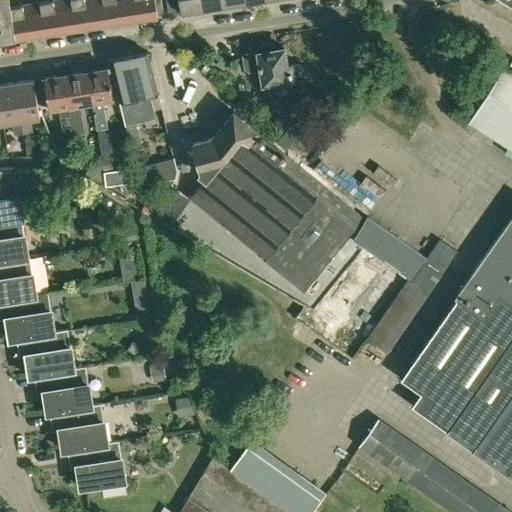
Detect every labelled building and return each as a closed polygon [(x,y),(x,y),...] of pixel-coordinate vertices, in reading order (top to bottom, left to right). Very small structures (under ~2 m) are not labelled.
[(0,0),(0,40),(14,39),(9,6),(8,0),(0,0)] [(46,0),(9,6),(14,39),(51,33),(46,0)] [(49,0),(46,0),(51,33),(88,27),(84,1),(84,0),(49,0)] [(106,24),(102,0),(84,0),(84,1),(88,27),(106,24)] [(102,0),(106,24),(136,20),(133,0),(102,0)] [(133,0),(136,20),(164,16),(161,0),(133,0)] [(166,0),(168,12),(181,10),(181,12),(203,8),(201,0),(166,0)] [(201,0),(203,8),(224,5),(223,0),(201,0)] [(263,83),(277,81),(291,79),(292,82),(300,80),(327,95),(335,84),(309,67),(308,68),(298,63),(287,64),(284,45),(275,47),(275,45),(267,41),(262,42),(259,49),(258,49),(258,51),(243,53),(246,68),(250,71),(261,69),(263,83)] [(149,52),(128,55),(137,87),(145,119),(155,117),(149,93),(158,92),(149,52)] [(145,119),(137,87),(128,55),(109,58),(118,89),(117,90),(125,124),(145,119)] [(511,68),(503,63),(467,120),(511,148),(511,211),(398,375),(421,391),(412,405),(511,475),(511,68)] [(102,99),(112,97),(108,68),(88,71),(93,101),(97,127),(102,163),(112,162),(102,99)] [(83,71),(64,74),(73,133),(83,132),(79,103),(93,101),(88,71),(83,71)] [(44,79),(34,80),(39,109),(58,106),(63,135),(73,133),(64,74),(44,77),(44,79)] [(39,109),(34,80),(34,79),(16,81),(24,133),(32,132),(31,120),(40,119),(39,109)] [(16,81),(0,84),(0,99),(4,124),(12,123),(13,134),(24,133),(16,81)] [(364,218),(233,113),(213,138),(193,143),(201,170),(199,173),(204,177),(188,197),(277,270),(305,292),(364,218)] [(277,142),(287,150),(301,133),(291,125),(277,142)] [(0,218),(22,216),(37,213),(36,208),(34,204),(32,202),(29,199),(26,198),(22,197),(19,197),(15,165),(0,165),(0,218)] [(103,171),(105,185),(130,182),(129,168),(103,171)] [(113,207),(100,209),(101,218),(114,217),(113,207)] [(59,212),(38,215),(39,220),(40,224),(43,226),(46,228),(50,230),(55,230),(61,230),(59,212)] [(22,216),(0,218),(0,259),(27,256),(27,255),(22,218),(22,216)] [(368,217),(352,240),(362,247),(378,223),(368,217)] [(131,220),(123,221),(125,237),(133,236),(131,220)] [(378,223),(362,247),(372,253),(388,230),(378,223)] [(388,230),(372,253),(382,260),(397,237),(388,230)] [(440,237),(427,256),(412,280),(408,277),(366,338),(377,345),(387,353),(458,249),(440,237)] [(397,237),(382,260),(392,267),(407,243),(397,237)] [(407,243),(392,267),(402,273),(417,250),(407,243)] [(402,273),(408,277),(412,280),(427,256),(417,250),(402,273)] [(0,298),(35,294),(35,293),(30,254),(27,255),(27,256),(0,259),(0,298)] [(10,337),(20,336),(19,335),(54,331),(54,330),(49,291),(35,293),(35,294),(0,298),(0,300),(2,312),(9,311),(9,315),(7,315),(10,337)] [(133,297),(135,315),(149,313),(146,295),(133,297)] [(69,328),(54,330),(54,331),(19,335),(20,336),(21,348),(28,347),(29,352),(26,352),(29,374),(37,373),(37,372),(74,368),(74,367),(69,328)] [(52,409),(92,404),(86,365),(74,367),(74,368),(37,372),(37,373),(39,386),(46,385),(46,389),(44,389),(47,411),(52,411),(52,409)] [(62,449),(70,448),(70,446),(107,442),(102,403),(92,404),(52,409),(52,411),(54,423),(61,422),(62,426),(59,427),(62,449)] [(510,511),(379,419),(359,446),(365,450),(451,511),(510,511)] [(119,440),(107,442),(70,446),(70,448),(72,460),(79,459),(80,463),(77,463),(80,486),(102,483),(103,496),(126,493),(119,440)] [(202,475),(208,479),(213,482),(225,465),(213,456),(202,475)] [(236,473),(232,470),(225,465),(213,482),(224,490),(236,473)] [(224,490),(234,498),(247,481),(236,473),(224,490)] [(302,478),(282,506),(290,511),(311,511),(316,506),(324,494),(302,478)] [(258,488),(247,481),(234,498),(245,506),(258,488)] [(253,511),(257,511),(269,496),(258,488),(245,506),(253,511)] [(179,511),(193,511),(199,504),(195,501),(189,496),(179,511)] [(273,511),(280,504),(269,496),(257,511),(273,511)]
